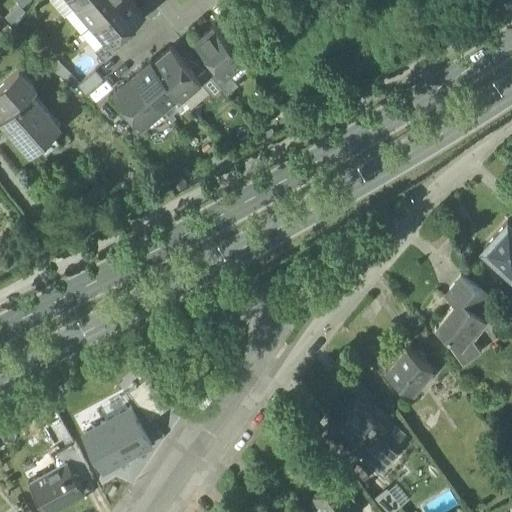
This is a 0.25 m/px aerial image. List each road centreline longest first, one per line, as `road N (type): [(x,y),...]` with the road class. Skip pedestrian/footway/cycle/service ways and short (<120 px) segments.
road 1 (primary): [(511,41),(296,175),(0,332)]
road 2 (primary): [(0,379),(511,91)]
road 3 (residential): [(260,311),(226,399),(152,511)]
